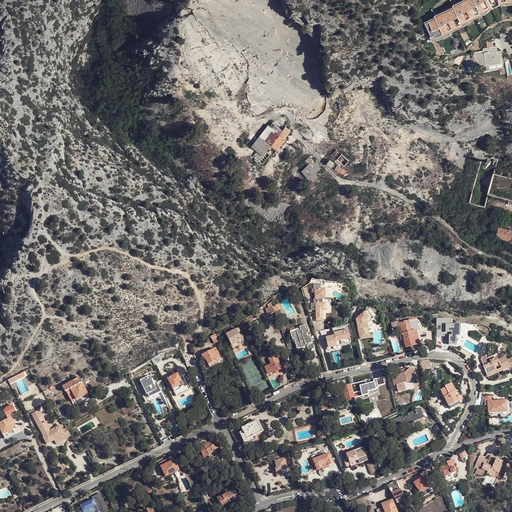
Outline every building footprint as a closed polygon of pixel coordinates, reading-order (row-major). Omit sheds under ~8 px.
[(436,17),(426,22),(432,35),(436,33),(438,36),(444,32),(444,31),(462,22),(462,20),(481,11),(480,10),(492,4),(491,3),(497,0),(498,0),(499,0),(465,0),(463,1),(462,0),(461,0),(453,4),(455,7),(445,12),(444,10),(435,15),(436,17)] [(483,50),(477,52),(479,61),(477,62),(479,65),(480,65),(481,71),(484,71),(484,70),(489,69),(488,64),(495,62),(496,64),(502,63),(500,53),(497,54),(497,51),(496,46),(489,47),(483,49),(483,50)] [(489,69),(484,70),(484,71),(503,67),(503,63),(503,61),(503,59),(503,56),(502,54),(502,52),(502,50),(497,51),(497,54),(500,53),(502,63),(496,64),(495,62),(488,64),(489,69)] [(274,142),(280,147),(287,139),(285,137),(290,130),(286,127),(283,130),(273,123),(270,126),(269,125),(259,136),(271,145),(274,142)] [(251,146),(263,155),(266,152),(268,150),(271,145),(259,136),(251,146)] [(274,155),(280,147),(274,142),(271,145),(268,150),(274,155)] [(266,152),(263,155),(259,161),(263,164),(270,154),(266,152)] [(342,156),(338,160),(342,163),(344,165),(347,161),(342,156)] [(310,179),(313,182),(318,177),(315,174),(320,168),(313,161),(302,172),(310,179)] [(480,186),(490,189),(493,177),(483,174),(480,186)] [(464,200),(470,202),(473,189),(467,187),(464,200)] [(497,237),(511,240),(511,238),(511,230),(499,227),(499,230),(495,229),(495,232),(498,233),(497,237)] [(326,311),(326,303),(321,303),(321,299),(316,299),(316,302),(314,302),(314,304),(310,304),(311,310),(316,310),(316,321),(323,321),(323,317),(323,311),(326,311)] [(276,302),(265,306),(268,315),(279,311),(276,302)] [(366,311),(371,316),(373,319),(376,317),(369,309),(369,308),(368,308),(367,309),(366,310),(366,311)] [(371,316),(366,311),(356,320),(360,339),(370,337),(367,324),(366,320),(371,316)] [(407,333),(405,322),(398,324),(398,322),(391,323),(392,329),(398,327),(400,335),(402,334),(403,337),(405,348),(420,344),(416,330),(411,332),(407,333)] [(445,323),(436,323),(436,333),(448,333),(448,338),(447,338),(447,343),(453,343),(453,340),(459,340),(459,334),(463,334),(463,328),(445,328),(445,327),(445,323)] [(300,330),(290,333),(293,340),(295,339),(295,341),(294,341),(295,345),(297,345),(297,346),(296,346),(297,349),(302,347),(302,348),(306,347),(307,351),(314,349),(312,344),(311,344),(311,343),(312,343),(310,336),(307,337),(306,334),(309,333),(308,328),(306,329),(304,325),(299,327),(300,330)] [(236,343),(241,340),(238,332),(239,331),(238,329),(226,334),(231,346),(237,344),(236,343)] [(334,335),(325,337),(328,347),(332,346),(331,342),(336,341),(350,338),(348,330),(333,333),(334,335)] [(216,337),(215,334),(210,336),(214,344),(219,342),(216,337)] [(209,365),(217,360),(220,359),(215,349),(202,355),(204,360),(205,360),(208,365),(209,365)] [(495,362),(494,358),(492,356),(488,358),(490,363),(483,366),(486,375),(497,370),(495,367),(500,366),(501,368),(502,371),(510,367),(511,368),(511,367),(511,358),(507,360),(506,357),(498,360),(498,361),(495,362)] [(274,373),(282,368),(277,357),(270,361),(271,364),(270,365),(269,363),(266,365),(267,366),(265,367),(269,374),(273,372),(274,373)] [(428,359),(421,360),(422,370),(429,368),(428,359)] [(436,359),(428,359),(429,368),(437,367),(436,359)] [(401,370),(401,373),(391,375),(395,393),(414,388),(412,379),(414,378),(413,374),(415,370),(409,368),(409,370),(406,369),(401,370)] [(148,372),(138,377),(141,382),(140,383),(142,386),(143,386),(145,391),(146,390),(147,393),(156,388),(155,386),(158,385),(155,378),(153,379),(152,377),(151,377),(148,372)] [(167,379),(173,389),(174,392),(182,388),(180,386),(179,383),(181,381),(179,378),(177,374),(173,376),(171,377),(169,378),(168,378),(167,379)] [(173,389),(176,396),(189,389),(183,376),(179,378),(181,381),(179,383),(180,386),(182,388),(174,392),(173,389)] [(76,401),(74,401),(77,406),(90,399),(88,394),(79,377),(62,386),(65,391),(66,391),(69,397),(73,395),(76,401)] [(366,381),(358,383),(363,397),(370,395),(369,391),(376,389),(374,382),(367,384),(366,381)] [(444,386),(445,388),(441,390),(444,396),(446,402),(448,404),(438,409),(441,415),(455,409),(454,407),(461,404),(459,401),(462,400),(460,395),(457,396),(455,391),(455,390),(452,383),(444,386)] [(347,407),(356,404),(353,392),(351,385),(351,384),(342,386),(347,407)] [(160,388),(158,385),(155,386),(156,388),(147,393),(148,394),(160,388)] [(498,410),(507,410),(506,400),(487,402),(488,413),(498,413),(498,410)] [(0,430),(3,435),(13,430),(12,428),(16,426),(11,415),(16,413),(12,405),(6,408),(6,409),(4,411),(8,420),(0,423),(0,430)] [(403,435),(428,425),(425,415),(427,415),(426,413),(422,414),(420,408),(407,414),(408,416),(403,418),(403,416),(391,421),(394,430),(400,427),(403,435)] [(44,421),(41,415),(34,419),(44,438),(43,438),(47,446),(52,444),(50,441),(48,437),(52,436),(54,439),(55,441),(64,435),(63,432),(61,428),(60,426),(50,431),(46,423),(42,425),(41,423),(44,421)] [(252,437),(253,436),(263,431),(258,420),(242,428),(243,431),(240,433),(245,444),(253,440),(252,437)] [(15,434),(13,430),(3,435),(4,439),(15,434)] [(71,438),(67,430),(63,432),(64,435),(55,441),(57,445),(71,438)] [(509,434),(502,435),(504,442),(509,440),(511,439),(509,434)] [(212,451),(218,448),(216,444),(215,444),(214,441),(203,445),(208,456),(210,454),(210,452),(212,451)] [(97,445),(90,449),(94,457),(101,453),(97,445)] [(221,454),(218,448),(212,451),(213,453),(210,454),(208,456),(210,461),(217,458),(216,456),(221,454)] [(327,463),(328,465),(333,463),(329,453),(323,455),(321,450),(313,453),(314,456),(312,457),(317,470),(322,468),(321,465),(327,463)] [(356,454),(354,450),(346,454),(347,457),(343,459),(346,467),(350,466),(350,465),(357,462),(358,465),(368,461),(364,451),(358,453),(356,454)] [(458,455),(461,460),(468,456),(464,451),(458,455)] [(275,472),(281,470),(288,469),(287,467),(283,454),(273,457),(274,461),(276,468),(275,469),(275,472)] [(489,469),(491,466),(486,464),(488,459),(479,456),(474,467),(477,469),(475,473),(482,476),(484,473),(485,470),(488,472),(487,474),(494,477),(496,472),(498,473),(503,461),(496,458),(492,467),(491,470),(489,469)] [(385,467),(389,465),(386,459),(377,463),(381,471),(386,468),(385,467)] [(453,474),(454,473),(455,473),(455,472),(456,471),(457,470),(456,469),(454,467),(453,464),(456,463),(453,459),(442,464),(443,466),(438,468),(443,478),(452,473),(452,474),(453,474)] [(174,460),(161,467),(166,477),(179,470),(174,460)] [(376,473),(373,464),(368,465),(371,475),(376,473)] [(424,491),(431,487),(425,476),(410,484),(419,499),(426,495),(424,491)] [(396,481),(387,485),(397,504),(405,500),(402,494),(400,489),(396,481)] [(152,491),(149,484),(143,487),(144,490),(146,489),(148,494),(152,491)] [(433,491),(431,487),(424,491),(426,495),(433,491)] [(234,490),(217,498),(221,507),(238,499),(234,490)] [(107,511),(109,511),(100,494),(92,497),(93,500),(80,506),(82,511),(107,511)] [(397,511),(392,499),(381,504),(382,507),(376,510),(377,511),(397,511)]
